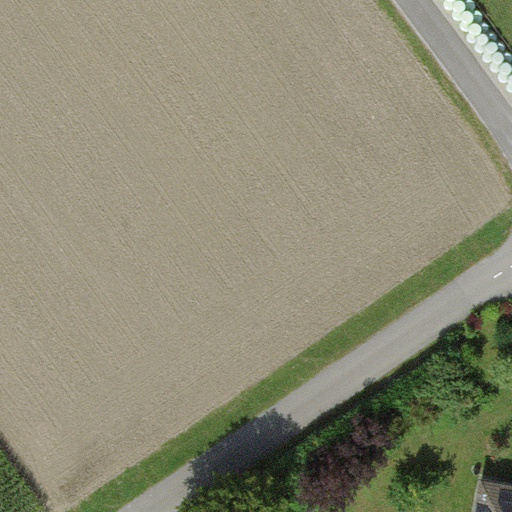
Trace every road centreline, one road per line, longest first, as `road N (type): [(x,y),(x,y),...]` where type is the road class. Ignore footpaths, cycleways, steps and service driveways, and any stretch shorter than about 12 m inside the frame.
road 1 (unclassified): [(511,282),(157,511)]
road 2 (track): [(420,0),(511,124)]
